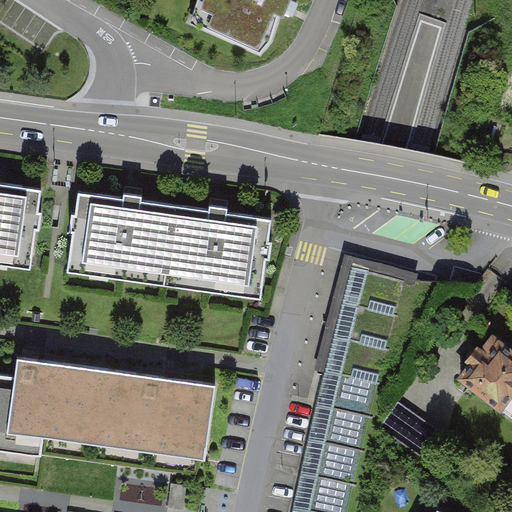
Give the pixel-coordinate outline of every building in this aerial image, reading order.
[(280,0),(191,0),(184,20),(258,57),(271,20),(280,0)] [(42,190),(0,184),(0,264),(31,269),(42,190)] [(177,208),(78,196),(69,270),(167,283),(177,208)] [(275,221),(177,208),(167,283),(266,295),(275,221)] [(408,277),(411,268),(345,249),(331,299),(313,364),(323,367),(288,511),(355,511),(381,405),(416,280),(408,277)] [(511,394),(511,336),(498,325),(455,376),(498,411),(511,394)] [(15,377),(0,375),(0,451),(45,457),(47,439),(58,363),(18,357),(15,377)] [(219,384),(58,363),(47,439),(209,460),(219,384)] [(188,486),(172,483),(169,508),(185,510),(188,486)]
